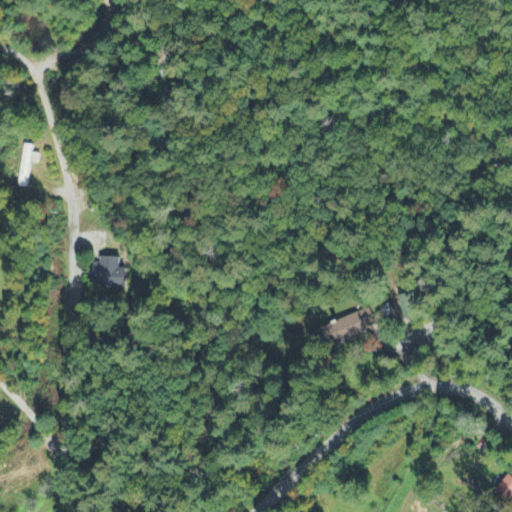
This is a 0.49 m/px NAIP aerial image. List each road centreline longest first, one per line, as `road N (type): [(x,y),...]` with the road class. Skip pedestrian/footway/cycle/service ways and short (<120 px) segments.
road 1 (residential): [(58,511),(70,203),(29,61),(0,41)]
road 2 (residential): [(252,511),(373,403),(426,392),(483,404),(511,423)]
